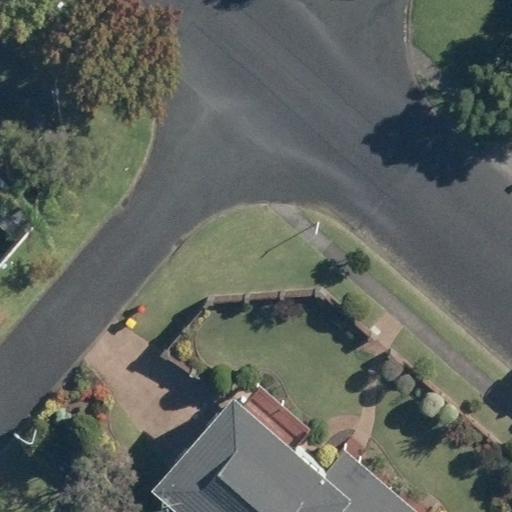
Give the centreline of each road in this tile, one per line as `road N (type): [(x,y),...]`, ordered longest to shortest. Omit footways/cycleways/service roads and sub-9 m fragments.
road 1 (residential): [(277,81),(0,399)]
road 2 (residential): [(511,297),(277,81)]
road 3 (residential): [(277,81),(183,0)]
